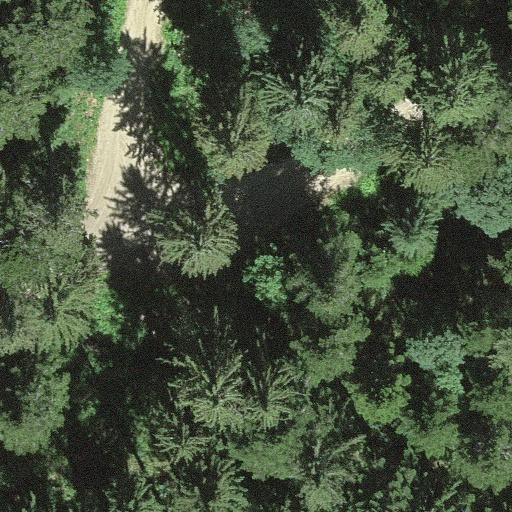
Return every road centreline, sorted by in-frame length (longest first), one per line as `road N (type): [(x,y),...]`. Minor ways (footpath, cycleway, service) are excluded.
road 1 (track): [(0,291),(87,248),(511,79)]
road 2 (track): [(87,248),(163,0)]
